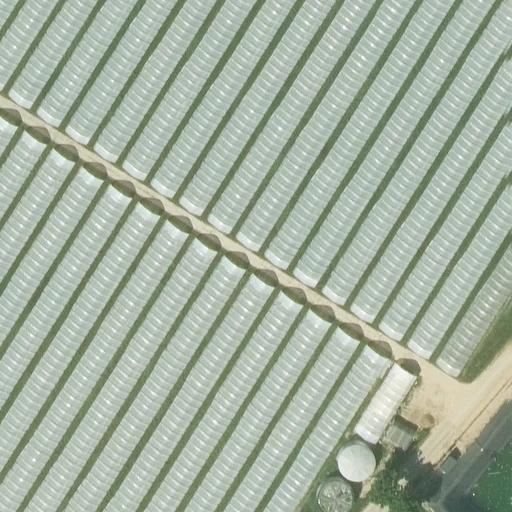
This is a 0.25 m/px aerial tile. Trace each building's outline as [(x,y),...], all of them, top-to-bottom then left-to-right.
[(41,0),(0,65),(0,101),(2,103),(66,0),(41,0)] [(36,125),(62,140),(139,9),(127,2),(119,15),(106,7),(104,11),(85,0),(76,0),(12,110),(36,124),(36,125)] [(300,288),(453,0),(387,0),(250,258),(265,266),(264,269),(300,288)] [(0,311),(71,169),(49,159),(50,155),(21,141),(22,138),(0,127),(0,311)] [(43,429),(156,223),(138,213),(60,355),(63,356),(50,379),(45,377),(22,417),(43,429)] [(114,379),(187,242),(166,231),(87,379),(91,382),(88,389),(95,392),(104,374),(114,379)] [(0,439),(0,488),(30,435),(9,424),(0,439)] [(19,471),(0,506),(0,511),(21,511),(38,481),(19,471)] [(73,511),(96,511),(79,502),(73,511)]
